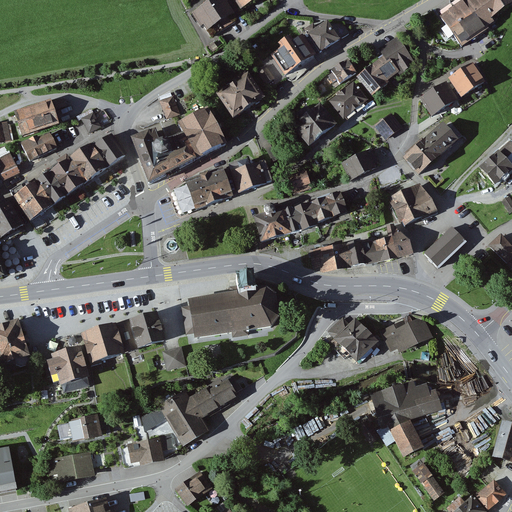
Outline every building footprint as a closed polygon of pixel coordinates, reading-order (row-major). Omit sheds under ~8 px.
[(221,0),(214,0),(195,12),(208,33),(233,17),(221,0)] [(233,0),(241,13),(262,0),(233,0)] [(493,21),(478,0),(466,0),(441,18),(463,49),(496,26),(493,21)] [(511,8),(505,0),(478,0),(493,21),(511,8)] [(328,23),(308,36),(321,55),(341,41),(328,23)] [(282,52),(271,59),(286,79),(317,57),(304,38),(293,45),(289,40),(278,47),(282,52)] [(384,59),(357,79),(372,98),(387,87),(416,65),(396,39),(379,52),(384,59)] [(214,44),(208,47),(212,53),(218,50),(214,44)] [(269,79),(278,73),(268,59),(260,66),(269,79)] [(349,60),(331,70),(340,85),(358,75),(349,60)] [(473,66),(450,82),(463,101),(476,92),(474,90),(485,83),(473,66)] [(247,78),(218,97),(234,120),(262,101),(247,78)] [(357,83),(329,104),(343,122),(371,101),(357,83)] [(445,86),(422,100),(435,119),(457,105),(445,86)] [(173,98),(160,103),(166,120),(167,121),(175,118),(179,115),(173,98)] [(52,102),(16,114),(24,139),(60,128),(52,102)] [(301,122),(292,129),(308,149),(336,127),(320,106),(312,113),(308,108),(297,116),(301,122)] [(183,136),(196,162),(226,146),(216,128),(207,111),(187,121),(178,126),(183,136)] [(392,114),(374,127),(386,143),(404,130),(392,114)] [(93,115),(81,121),(89,135),(95,132),(101,129),(98,123),(93,115)] [(175,118),(167,121),(162,124),(165,132),(170,141),(183,136),(178,126),(175,118)] [(445,122),(406,157),(422,175),(461,140),(445,122)] [(0,145),(11,144),(8,125),(0,126),(0,145)] [(173,175),(196,162),(183,136),(170,141),(160,146),(155,132),(133,141),(150,187),(173,175)] [(37,139),(22,145),(31,164),(58,152),(51,136),(39,141),(37,139)] [(92,149),(107,170),(111,168),(122,160),(108,139),(92,149)] [(511,145),(510,143),(481,171),(498,189),(511,175),(511,145)] [(276,144),(265,150),(273,165),(284,159),(276,144)] [(73,165),(71,166),(85,186),(96,178),(107,170),(92,149),(90,147),(70,161),(73,165)] [(369,151),(342,165),(351,184),(379,170),(369,151)] [(12,156),(0,161),(0,179),(2,184),(20,176),(12,156)] [(49,176),(65,200),(75,193),(85,186),(71,166),(69,167),(66,164),(49,176)] [(260,164),(231,174),(240,197),(268,187),(260,164)] [(225,174),(174,192),(184,219),(235,200),(225,174)] [(307,174),(289,180),(295,198),(313,192),(307,174)] [(49,176),(37,184),(53,208),(59,204),(65,200),(49,176)] [(37,184),(13,201),(30,224),(41,216),(53,208),(37,184)] [(423,184),(389,203),(405,231),(439,213),(423,184)] [(266,216),(253,221),(262,245),(349,215),(341,194),(290,212),(288,208),(276,212),(274,207),(264,211),(266,216)] [(0,279),(5,278),(0,260),(0,241),(23,229),(6,198),(0,201),(0,279)] [(360,244),(310,255),(315,274),(322,273),(323,278),(379,266),(380,265),(397,262),(415,258),(412,245),(399,235),(396,228),(384,231),(385,242),(361,247),(360,244)] [(452,229),(424,256),(437,269),(465,243),(452,229)] [(511,248),(501,238),(489,249),(511,270),(511,248)] [(190,307),(181,309),(185,324),(188,338),(195,336),(196,340),(272,327),(279,317),(278,300),(267,290),(256,292),(254,279),(236,282),(239,295),(189,304),(190,307)] [(155,316),(121,327),(129,355),(164,345),(155,316)] [(329,335),(358,366),(380,345),(357,320),(354,323),(349,317),(329,335)] [(405,323),(381,335),(393,356),(399,352),(402,357),(434,340),(423,319),(407,327),(405,323)] [(19,322),(0,327),(0,365),(30,357),(19,322)] [(116,328),(83,338),(91,366),(125,356),(116,328)] [(181,350),(164,354),(168,371),(185,367),(181,350)] [(75,351),(51,356),(61,388),(84,381),(75,351)] [(187,393),(160,409),(184,448),(208,432),(202,421),(239,401),(226,379),(190,398),(187,393)] [(412,423),(442,412),(436,391),(430,392),(427,386),(416,389),(415,384),(373,396),(387,435),(405,461),(426,448),(412,423)] [(99,417),(69,423),(73,446),(104,440),(99,417)] [(379,439),(367,423),(359,429),(371,445),(379,439)] [(511,425),(502,423),(494,460),(511,463),(511,425)] [(165,464),(161,439),(138,443),(138,446),(130,447),(132,464),(141,463),(141,467),(165,464)] [(0,495),(16,493),(8,451),(0,452),(0,495)] [(91,452),(47,461),(51,477),(58,476),(60,485),(97,477),(91,452)] [(443,496),(423,467),(414,473),(434,502),(443,496)] [(212,491),(199,474),(175,493),(188,509),(212,491)] [(496,482),(477,497),(488,511),(508,497),(496,482)] [(447,511),(485,511),(474,498),(465,505),(460,500),(447,511)] [(110,511),(106,500),(69,511),(110,511)]
